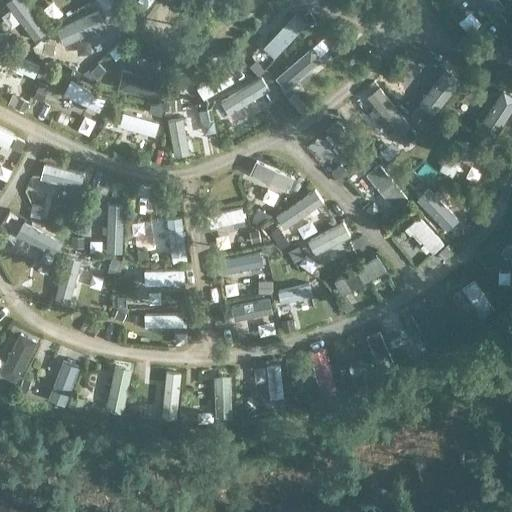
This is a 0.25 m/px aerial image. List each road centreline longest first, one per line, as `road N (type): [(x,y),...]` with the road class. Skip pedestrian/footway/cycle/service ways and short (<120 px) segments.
road 1 (track): [(0,285),(25,314),(94,343),(176,358),(283,346),(392,304),(470,246),(511,185)]
road 2 (track): [(511,74),(390,34)]
